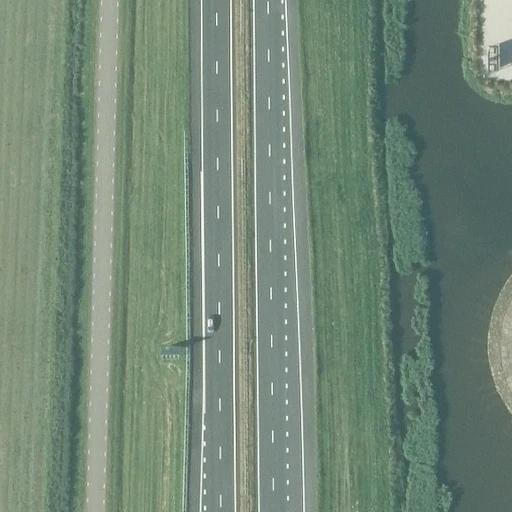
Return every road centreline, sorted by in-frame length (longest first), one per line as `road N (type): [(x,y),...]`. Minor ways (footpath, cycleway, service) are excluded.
road 1 (unclassified): [(94,511),(108,0)]
road 2 (motorway): [(272,511),(267,0)]
road 3 (motorway): [(216,0),(221,511)]
